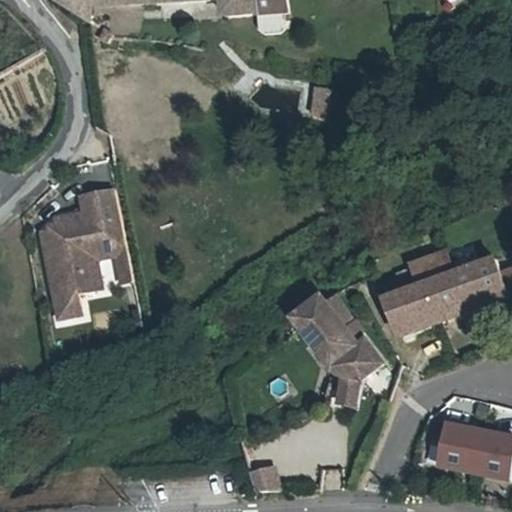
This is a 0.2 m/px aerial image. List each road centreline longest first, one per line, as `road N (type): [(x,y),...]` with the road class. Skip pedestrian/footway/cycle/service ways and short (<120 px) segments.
road 1 (residential): [(18,0),(78,64),(77,135),(53,181),(0,215)]
road 2 (residential): [(371,511),(416,406),(455,381),(511,375)]
